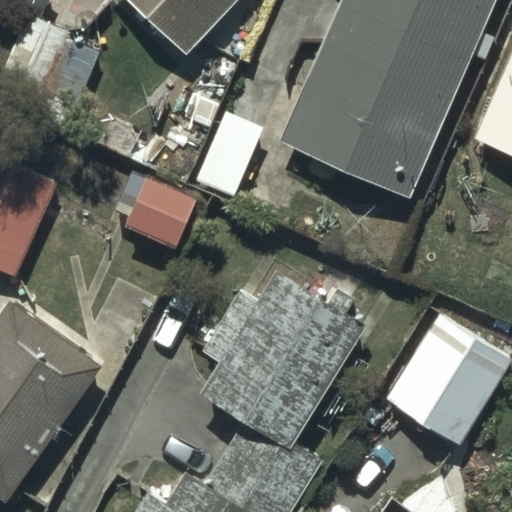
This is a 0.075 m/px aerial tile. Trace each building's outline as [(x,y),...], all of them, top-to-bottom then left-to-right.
[(112,0),(185,63),(239,0),(112,0)] [(495,0),(342,0),(276,150),(404,207),(495,0)] [(68,40),(24,20),(0,72),(0,92),(34,108),(29,119),(59,133),(70,110),(75,112),(99,59),(66,44),(68,40)] [(511,165),(511,55),(473,149),(511,165)] [(0,276),(10,282),(53,191),(0,166),(0,276)] [(194,208),(129,181),(113,220),(127,226),(121,239),(173,260),(194,208)] [(291,443),(361,324),(278,272),(257,305),(237,292),(203,346),(225,360),(203,395),(242,420),(201,485),(187,476),(170,502),(152,490),(138,511),(285,511),(318,460),(291,443)] [(0,507),(3,509),(97,378),(7,314),(0,324),(0,507)] [(435,334),(386,404),(458,455),(507,386),(435,334)]
